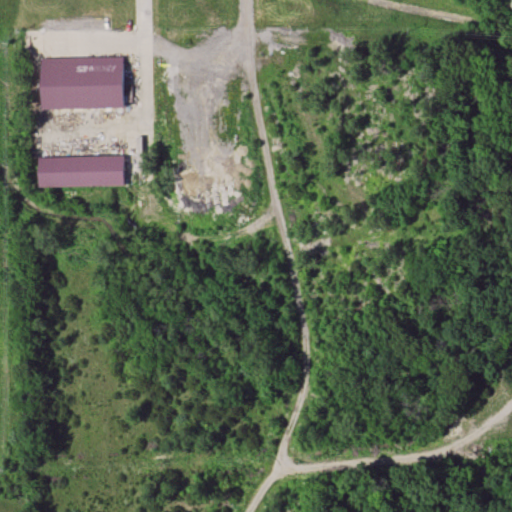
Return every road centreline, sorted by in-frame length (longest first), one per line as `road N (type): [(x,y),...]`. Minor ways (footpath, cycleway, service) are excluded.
road 1 (residential): [(243,0),(308,336),(301,409),(270,474)]
road 2 (residential): [(511,403),(449,450),(270,474),(249,511)]
